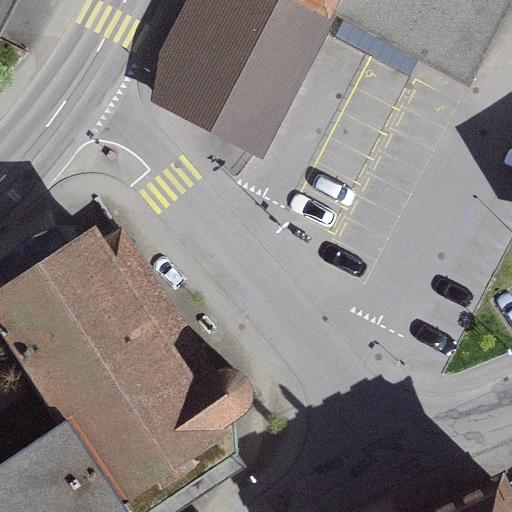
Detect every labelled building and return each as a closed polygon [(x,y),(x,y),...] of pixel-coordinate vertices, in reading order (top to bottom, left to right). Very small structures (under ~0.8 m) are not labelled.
[(0,0),(0,34),(17,0),(0,0)] [(258,150),(331,11),(336,0),(202,0),(172,58),(164,102),(258,150)] [(336,0),(331,11),(468,84),(508,0),(336,0)] [(134,241),(133,240),(131,239),(129,238),(127,238),(125,239),(123,239),(122,238),(119,237),(118,237),(100,248),(97,244),(98,243),(93,236),(71,251),(57,229),(42,234),(9,255),(0,265),(0,269),(13,289),(0,297),(0,316),(67,418),(129,511),(148,511),(235,453),(234,415),(241,410),(244,408),(246,405),(248,401),(249,398),(250,395),(250,391),(249,387),(248,384),(246,380),(243,377),(240,375),(236,372),(232,371),(228,371),(223,371),(219,371),(215,373),(136,254),(134,256),(132,254),(135,252),(136,250),(137,248),(137,246),(136,243),(134,241)] [(0,463),(0,511),(129,511),(67,418),(0,463)] [(511,511),(499,483),(436,511),(511,511)]
